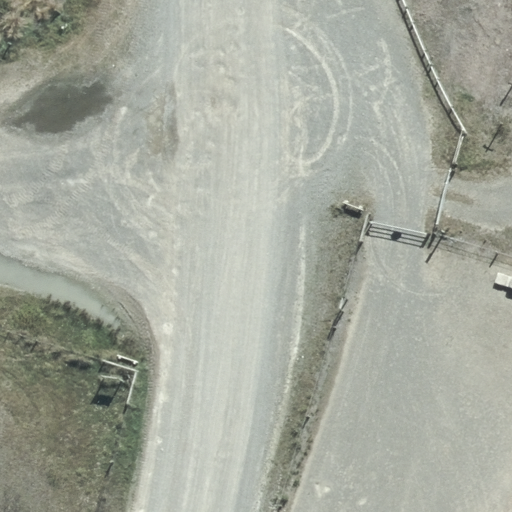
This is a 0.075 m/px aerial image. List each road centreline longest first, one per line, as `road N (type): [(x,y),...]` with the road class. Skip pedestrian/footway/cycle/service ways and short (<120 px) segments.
road 1 (unclassified): [(188,511),(212,362),(213,197)]
road 2 (unclassified): [(213,197),(511,188)]
road 3 (track): [(213,197),(0,207)]
road 4 (unclassified): [(213,197),(217,0)]
